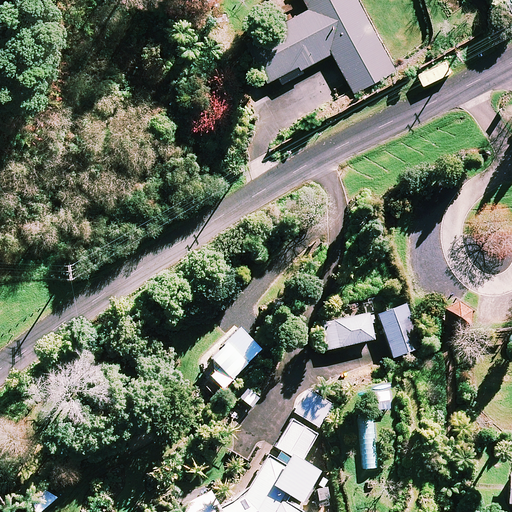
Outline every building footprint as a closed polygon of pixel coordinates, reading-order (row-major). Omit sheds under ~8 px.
[(305,0),(309,7),(246,39),(267,80),(278,74),(282,81),(302,71),(300,68),(332,52),(353,92),(396,71),(359,0),(305,0)] [(404,303),(376,313),(392,358),(420,347),(404,303)] [(374,337),(368,310),(319,321),(325,348),(374,337)] [(335,394),(308,380),(292,410),(319,424),(335,394)] [(314,427),(290,414),(275,441),(298,454),(314,427)] [(316,473),(283,455),(266,484),(300,503),(316,473)] [(330,486),(316,487),(317,505),(331,504),(330,486)] [(215,511),(207,491),(174,505),(176,511),(215,511)]
